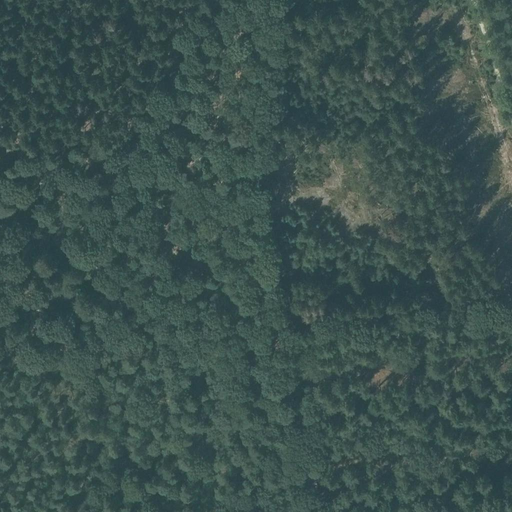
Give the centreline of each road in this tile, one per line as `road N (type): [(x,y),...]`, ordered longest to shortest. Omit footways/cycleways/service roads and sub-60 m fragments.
road 1 (track): [(0,354),(275,319),(314,511)]
road 2 (track): [(275,319),(511,293)]
